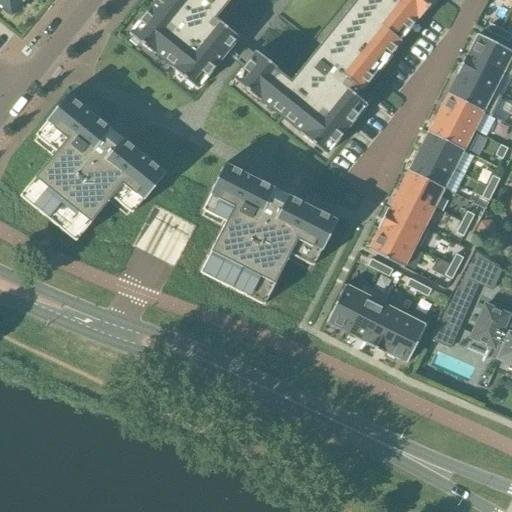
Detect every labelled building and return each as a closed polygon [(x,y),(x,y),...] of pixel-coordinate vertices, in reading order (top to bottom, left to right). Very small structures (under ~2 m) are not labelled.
[(0,0),(0,5),(11,15),(21,2),(23,3),(25,0),(0,0)] [(157,0),(137,25),(139,27),(140,25),(148,32),(139,42),(155,55),(156,54),(172,67),(171,69),(186,81),(195,69),(204,77),(202,79),(204,81),(226,53),(228,55),(230,52),(228,50),(239,37),(215,18),(227,4),(222,0),(157,0)] [(283,73),(257,52),(246,65),(244,63),(242,66),(244,68),(241,71),(243,73),(244,71),(253,78),(244,89),(260,101),(261,100),(301,132),(300,134),(315,146),(324,136),(333,143),(331,145),(333,146),(358,116),(353,112),(360,102),(361,103),(362,101),(355,96),(360,90),(361,91),(371,78),(374,81),(394,56),(391,54),(401,41),(395,37),(401,29),(406,33),(416,20),(418,21),(430,6),(428,4),(428,5),(421,0),(391,0),(388,4),(382,0),(366,0),(323,55),(317,49),(290,82),(281,74),(283,73)] [(498,37),(501,30),(491,25),(487,32),(498,37)] [(511,35),(501,30),(498,37),(508,43),(511,35)] [(511,52),(478,35),(468,55),(467,56),(502,74),(502,75),(510,79),(511,75),(511,52)] [(467,56),(468,55),(466,54),(456,76),(457,76),(457,75),(492,93),(493,92),(502,75),(502,74),(467,56)] [(457,75),(457,76),(447,94),(483,112),(482,113),(491,118),(501,97),(493,92),(492,93),(457,75)] [(112,130),(67,94),(45,122),(56,130),(58,135),(49,146),(53,152),(56,153),(18,197),(76,242),(111,197),(119,203),(126,193),(133,192),(144,201),(165,175),(122,138),(118,142),(107,135),(112,130)] [(483,112),(447,94),(438,114),(473,132),(473,131),(482,113),(483,112)] [(473,132),(438,114),(428,133),(463,151),(463,152),(467,154),(478,133),(473,131),(473,132)] [(463,151),(428,133),(418,152),(453,170),(463,152),(463,151)] [(508,149),(501,146),(495,156),(502,160),(508,149)] [(453,170),(418,152),(408,171),(443,189),(453,170)] [(275,188),(224,163),(208,194),(222,200),(224,206),(217,218),(225,222),(199,273),(263,306),(289,255),(297,258),(304,246),(309,245),(322,252),(337,221),(287,195),(285,200),(273,193),(275,188)] [(443,189),(408,171),(398,191),(434,209),(443,189)] [(492,176),(487,187),(494,191),(499,180),(492,176)] [(494,191),(487,187),(482,198),(489,201),(494,191)] [(434,209),(398,191),(389,209),(389,210),(424,228),(424,227),(434,209)] [(389,209),(388,208),(377,230),(378,230),(379,229),(414,247),(414,248),(418,250),(429,229),(424,227),(424,228),(389,210),(389,209)] [(467,212),(462,223),(469,226),(474,216),(467,212)] [(469,226),(462,223),(456,234),(463,237),(469,226)] [(414,247),(379,229),(378,230),(368,250),(403,268),(414,248),(414,247)] [(499,269),(473,252),(469,260),(497,273),(499,269)] [(456,255),(450,265),(457,269),(463,258),(456,255)] [(371,260),(368,267),(378,272),(382,265),(371,260)] [(393,271),(382,265),(378,272),(389,278),(393,271)] [(457,269),(450,265),(445,276),(452,280),(457,269)] [(417,292),(420,285),(410,279),(406,286),(417,292)] [(347,333),(370,288),(361,283),(357,291),(345,285),(326,323),(347,333)] [(439,322),(429,340),(450,348),(460,324),(457,322),(470,290),(456,284),(448,299),(437,321),(439,322)] [(431,290),(420,285),(417,292),(427,297),(431,290)] [(390,298),(370,288),(347,333),(365,343),(366,343),(385,306),(386,306),(390,298)] [(511,323),(504,320),(507,315),(483,305),(468,338),(492,348),(495,341),(502,344),(496,358),(509,364),(507,367),(511,369),(511,323)] [(404,315),(386,306),(385,306),(366,343),(365,343),(365,344),(386,355),(386,353),(385,353),(404,316),(404,315)] [(406,311),(404,315),(404,316),(385,353),(386,353),(407,364),(428,322),(406,311)]
